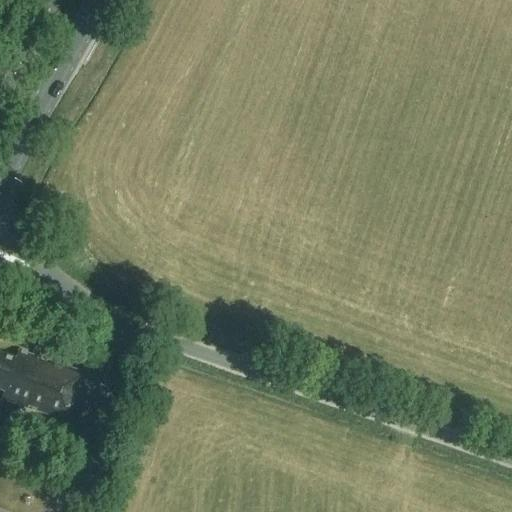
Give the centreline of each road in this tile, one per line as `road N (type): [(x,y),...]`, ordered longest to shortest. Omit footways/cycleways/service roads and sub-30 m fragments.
road 1 (unclassified): [(511,460),(171,346),(98,315),(0,255)]
road 2 (secondary): [(0,186),(101,0)]
